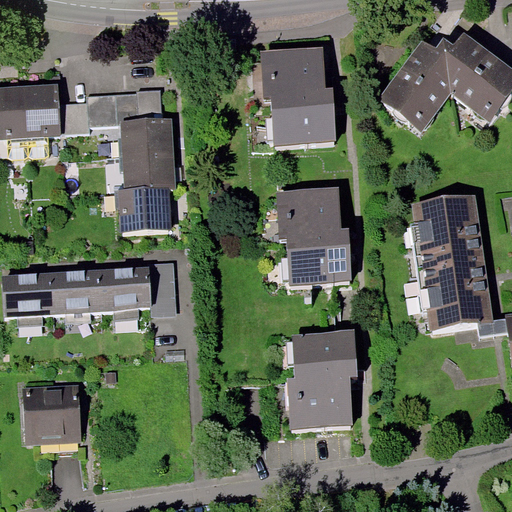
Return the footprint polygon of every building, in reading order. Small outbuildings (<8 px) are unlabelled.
[(461,54),(451,46),(443,57),(432,49),(389,106),(422,131),(433,115),(440,120),(458,96),(483,114),(488,109),(502,119),(511,105),(511,75),(469,44),(461,54)] [(324,55),(265,58),(266,74),(274,74),(279,150),(337,147),(334,97),(327,97),(324,55)] [(62,109),(61,91),(28,93),(30,141),(64,139),(62,109)] [(0,142),(30,141),(28,93),(0,94),(0,142)] [(139,98),(141,127),(163,126),(161,95),(139,96),(139,98)] [(139,98),(115,99),(117,129),(123,128),(141,127),(139,98)] [(88,107),(89,131),(117,129),(115,99),(88,101),(88,107)] [(88,107),(62,109),(64,139),(90,137),(89,131),(88,107)] [(141,127),(123,128),(125,164),(175,161),(173,125),(163,126),(141,127)] [(175,161),(125,164),(127,197),(171,194),(177,194),(175,161)] [(120,197),(122,237),(173,234),(171,194),(127,197),(120,197)] [(340,194),(281,197),(282,213),(290,213),(295,289),(353,286),(350,236),(343,236),(340,194)] [(486,257),(478,200),(417,208),(423,251),(417,252),(423,295),(429,295),(435,334),(496,326),(488,266),(483,267),(482,258),(486,257)] [(149,274),(152,312),(152,322),(177,321),(174,267),(149,269),(149,274)] [(101,276),(103,314),(152,312),(149,274),(101,276)] [(53,279),(55,317),(103,314),(101,276),(53,279)] [(53,279),(4,282),(6,320),(55,317),(53,279)] [(358,339),(297,342),(301,415),(294,415),(295,433),(356,430),(353,386),(360,385),(358,339)] [(81,442),(78,389),(26,392),(29,445),(81,442)]
